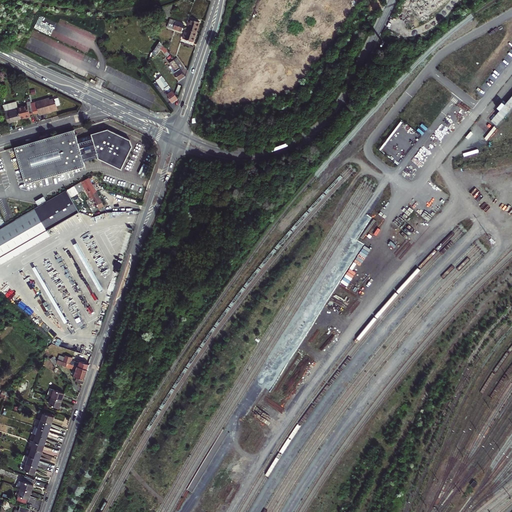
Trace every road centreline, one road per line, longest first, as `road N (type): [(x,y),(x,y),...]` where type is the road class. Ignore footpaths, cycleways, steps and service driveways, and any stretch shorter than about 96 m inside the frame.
road 1 (tertiary): [(47,511),(136,255)]
road 2 (unclassified): [(178,144),(228,162),(279,158),(326,129),(356,74)]
road 3 (unclassified): [(356,74),(318,126),(274,149),(226,150),(181,133)]
road 4 (unknown): [(142,220),(73,230),(1,274)]
road 5 (tertiary): [(181,133),(221,0)]
road 6 (tertiary): [(217,0),(173,129)]
road 7 (tertiary): [(123,104),(0,50)]
road 8 (tertiary): [(0,53),(106,110)]
road 9 (tertiary): [(170,140),(136,255)]
